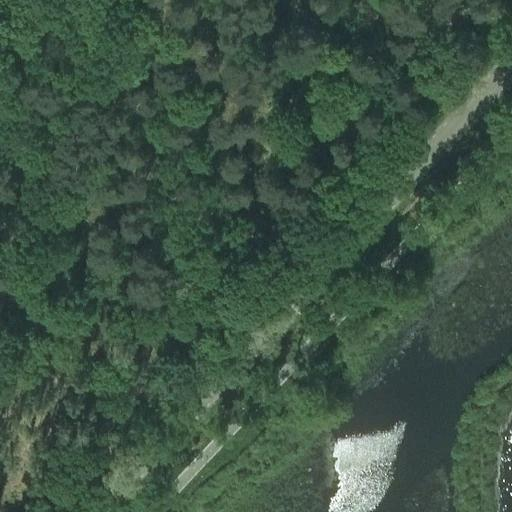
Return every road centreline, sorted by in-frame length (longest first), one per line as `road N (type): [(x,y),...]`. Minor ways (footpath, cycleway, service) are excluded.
road 1 (tertiary): [(90,511),(511,60)]
road 2 (track): [(0,286),(238,354)]
